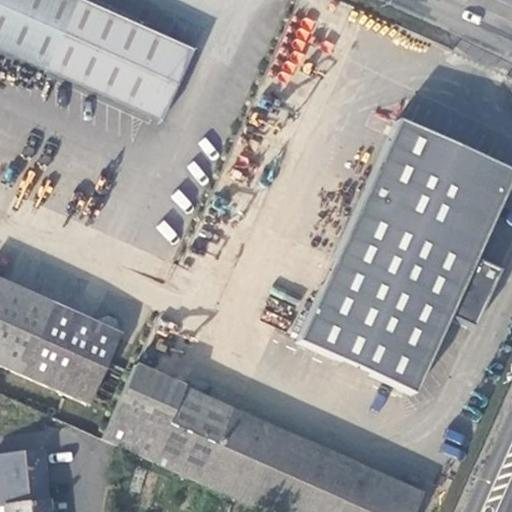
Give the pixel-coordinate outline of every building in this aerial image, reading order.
[(0,0),(0,50),(43,70),(73,0),(0,0)] [(188,50),(77,0),(73,0),(43,70),(156,120),(188,50)] [(410,390),(510,174),(398,122),(299,340),(410,390)] [(0,364),(22,374),(49,308),(0,286),(0,364)] [(112,336),(93,327),(49,308),(22,374),(89,402),(118,338),(112,336)] [(101,322),(93,327),(112,336),(116,330),(113,327),(101,322)] [(101,439),(262,511),(412,511),(422,491),(132,365),(101,439)] [(47,499),(44,452),(0,455),(0,504),(4,505),(47,499)] [(4,505),(5,511),(48,511),(47,499),(4,505)]
